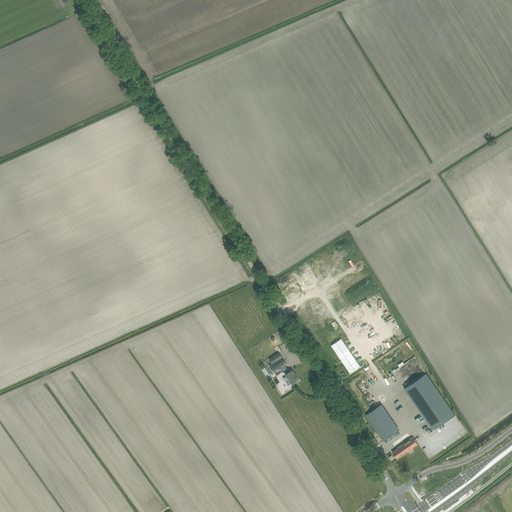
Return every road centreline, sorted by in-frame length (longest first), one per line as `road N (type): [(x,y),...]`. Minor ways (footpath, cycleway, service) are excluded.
road 1 (track): [(385,479),(83,0)]
road 2 (unclassified): [(511,429),(394,495)]
